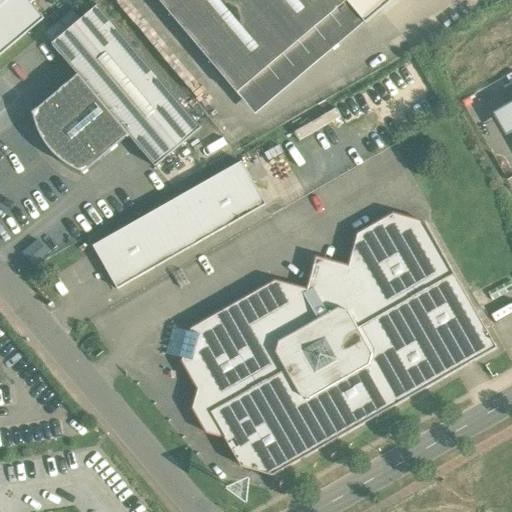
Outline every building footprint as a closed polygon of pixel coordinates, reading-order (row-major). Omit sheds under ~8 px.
[(26,0),(0,0),(0,55),(43,19),(26,0)] [(344,0),(157,0),(237,95),(347,2),(344,0)] [(345,0),(365,23),(391,0),(345,0)] [(53,44),(52,45),(77,76),(129,137),(155,168),(200,129),(98,7),(80,21),(53,44)] [(72,11),(44,34),(53,44),(80,21),(72,11)] [(77,76),(32,114),(33,116),(39,134),(50,151),(65,164),(82,173),(82,174),(83,175),(129,137),(77,76)] [(334,105),(292,129),(297,137),(339,113),(334,105)] [(339,113),(326,121),(331,129),(344,121),(340,113),(339,113)] [(278,147),(264,154),(268,162),(282,154),(278,147)] [(241,163),(93,247),(117,290),(266,205),(241,163)] [(357,235),(348,267),(318,260),(312,288),(307,291),(274,282),(190,330),(181,362),(197,390),(192,409),(206,434),(225,439),(241,467),(272,477),(496,349),(424,224),(392,215),(357,235)] [(500,476),(511,471),(511,445),(491,455),(500,476)]
